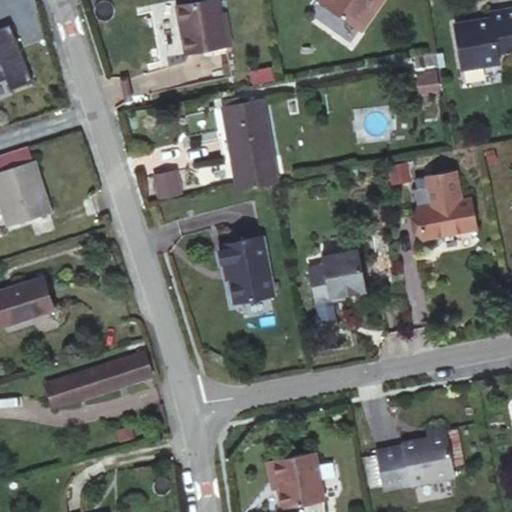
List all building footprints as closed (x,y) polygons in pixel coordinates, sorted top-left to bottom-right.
[(219,0),(177,0),(187,45),(227,37),(221,5),(219,0)] [(378,0),(321,0),(320,3),(366,25),(378,0)] [(451,21),(460,65),(497,58),(495,48),(511,44),(511,3),(486,9),(487,14),(451,21)] [(226,4),(221,5),(227,37),(233,36),(226,4)] [(10,89),(32,80),(10,24),(0,27),(0,80),(6,78),(10,89)] [(438,59),(436,49),(419,52),(422,62),(438,59)] [(443,81),(439,64),(420,68),(423,85),(443,81)] [(225,113),(231,162),(265,157),(258,107),(225,113)] [(0,148),(25,143),(18,118),(0,123),(0,148)] [(0,216),(41,207),(25,143),(0,148),(0,216)] [(265,157),(231,162),(235,193),(269,186),(265,157)] [(156,193),(179,189),(175,165),(152,170),(156,193)] [(479,231),(473,201),(418,211),(424,242),(479,231)] [(308,256),(315,294),(331,291),(330,285),(345,282),(365,279),(358,238),(322,244),(324,253),(308,256)] [(279,300),(269,241),(226,248),(227,253),(224,254),(226,267),(229,266),(230,273),(233,272),(239,308),(279,300)] [(0,313),(46,302),(38,270),(0,279),(0,313)] [(345,282),(330,285),(331,291),(346,288),(345,282)] [(335,313),(331,291),(315,294),(319,317),(335,313)] [(150,373),(142,351),(32,384),(38,406),(150,373)] [(135,430),(131,418),(105,425),(108,436),(135,430)] [(455,473),(444,421),(425,425),(427,434),(399,440),(399,443),(374,448),(382,489),(455,473)] [(271,461),(274,480),(280,479),(283,490),(286,510),(329,501),(319,451),(271,461)] [(280,479),(274,480),(276,492),(283,490),(280,479)]
